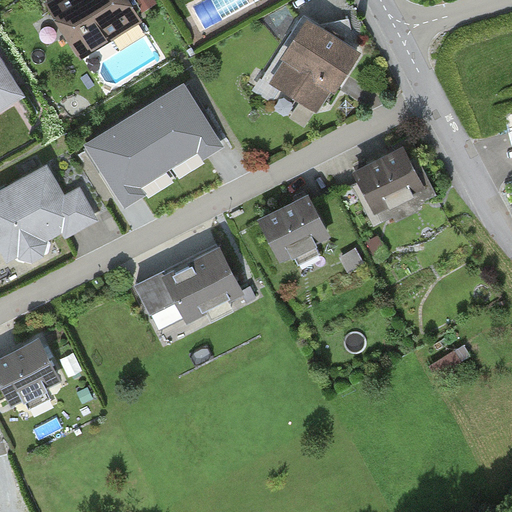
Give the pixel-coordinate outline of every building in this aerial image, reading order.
[(134,0),(52,0),(46,4),(81,60),(146,19),(134,0)] [(360,51),(309,20),(270,84),(321,115),(360,51)] [(0,61),(0,115),(24,100),(0,61)] [(222,140),(184,79),(91,137),(128,197),(222,140)] [(405,146),(357,170),(381,218),(429,194),(405,146)] [(49,164),(0,188),(0,259),(2,264),(99,217),(83,184),(64,194),(49,164)] [(308,190),(263,214),(283,252),(328,228),(308,190)] [(222,239),(141,279),(154,304),(180,292),(191,314),(245,287),(222,239)] [(44,336),(0,358),(0,379),(14,407),(66,380),(44,336)]
